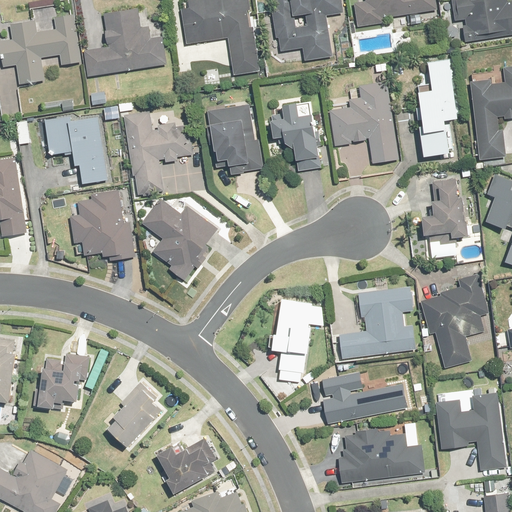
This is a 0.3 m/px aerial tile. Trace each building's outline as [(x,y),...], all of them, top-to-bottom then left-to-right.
[(261,72),(249,0),(197,0),(182,2),(189,45),(229,38),(235,76),(261,72)] [(344,13),(341,0),(293,0),(294,5),(272,9),(279,53),(304,49),(306,61),(334,56),(327,16),(344,13)] [(367,0),(368,3),(356,4),(359,28),(384,24),(383,19),(437,11),(435,0),(367,0)] [(511,3),(509,4),(508,0),(457,0),(460,21),(464,20),(467,37),(504,32),(504,36),(511,35),(511,3)] [(143,30),(139,10),(105,16),(110,48),(86,52),(90,77),(167,65),(163,37),(152,39),(150,28),(143,30)] [(82,63),(74,16),(56,19),(59,31),(39,34),(37,22),(12,26),(15,40),(1,43),(5,68),(18,66),(21,85),(46,81),(42,59),(61,55),(63,66),(82,63)] [(460,119),(452,60),(430,63),(433,83),(416,85),(423,133),(426,157),(451,154),(446,121),(460,119)] [(511,66),(505,67),(507,83),(499,83),(499,80),(472,83),(480,158),(506,155),(504,131),(500,131),(499,117),(506,117),(507,121),(511,120),(511,66)] [(400,160),(387,80),(361,84),(364,98),(352,100),(354,108),(332,112),(337,146),(370,141),(374,164),(400,160)] [(106,93),(93,95),(94,105),(107,104),(106,93)] [(310,101),(284,106),(286,119),(273,122),(278,149),(295,145),(300,172),(323,168),(310,101)] [(256,140),(249,105),(210,113),(220,162),(230,160),(233,175),(264,169),(258,139),(256,140)] [(120,119),(119,107),(107,108),(108,121),(120,119)] [(190,154),(185,127),(179,128),(179,124),(163,127),(163,130),(154,132),(154,128),(151,113),(126,117),(140,197),(165,192),(162,164),(161,160),(167,159),(168,163),(181,160),(180,156),(190,154)] [(110,180),(100,118),(73,122),(72,117),(47,121),(52,155),(75,152),(77,167),(82,166),(85,184),(110,180)] [(28,122),(18,123),(21,145),(31,143),(28,122)] [(0,236),(0,238),(28,234),(17,158),(0,160),(0,236)] [(488,223),(508,229),(509,226),(511,226),(511,247),(507,262),(511,264),(511,180),(495,175),(489,194),(495,200),(488,223)] [(469,236),(458,179),(434,183),(436,195),(441,194),(442,201),(433,203),(436,216),(423,218),(427,237),(453,232),(454,239),(469,236)] [(124,222),(121,192),(95,195),(95,198),(80,200),(82,216),(73,216),(76,243),(85,242),(86,255),(105,253),(106,262),(135,259),(131,222),(124,222)] [(184,215),(162,199),(144,226),(164,239),(154,253),(173,266),(170,269),(188,281),(204,256),(222,230),(189,208),(184,215)] [(490,314),(481,274),(459,279),(461,288),(456,289),(454,280),(441,283),(444,297),(423,301),(431,335),(437,334),(445,367),(465,362),(472,361),(467,336),(486,332),(482,315),(490,314)] [(415,311),(412,287),(360,294),(363,318),(367,317),(368,332),(341,335),(344,359),(417,350),(414,325),(406,326),(404,312),(415,311)] [(274,350),(282,351),(279,372),(281,372),(280,380),(303,383),(305,374),(307,375),(313,325),(328,327),(331,306),(283,300),(279,334),(277,333),(274,350)] [(0,400),(12,402),(19,340),(0,338),(0,400)] [(58,401),(68,402),(68,399),(79,400),(79,397),(82,380),(88,381),(91,358),(69,354),(68,362),(48,359),(40,409),(56,411),(58,401)] [(336,398),(328,399),(325,400),(330,425),(409,409),(404,384),(353,394),(352,391),(364,388),(361,373),(324,380),(327,395),(336,394),(336,398)] [(124,404),(125,406),(116,416),(119,419),(110,430),(130,447),(163,410),(154,402),(158,397),(144,385),(142,383),(124,404)] [(508,468),(499,394),(475,397),(477,411),(462,413),(460,401),(437,404),(443,450),(479,445),(482,471),(508,468)] [(424,473),(421,448),(419,433),(392,436),(391,429),(359,433),(360,435),(349,437),(350,449),(345,449),(346,457),(340,458),(343,485),(355,483),(355,489),(418,481),(417,474),(424,473)] [(216,457),(206,439),(185,451),(181,444),(158,456),(171,478),(166,481),(174,495),(215,471),(209,461),(216,457)] [(26,462),(23,461),(15,475),(0,467),(0,497),(27,511),(57,511),(61,504),(53,500),(69,470),(32,450),(26,462)] [(182,511),(247,511),(241,492),(222,499),(220,494),(193,503),(195,508),(182,511)] [(511,511),(511,505),(511,494),(485,497),(486,511),(511,511)] [(128,511),(126,507),(115,511),(111,500),(90,509),(91,511),(128,511)]
